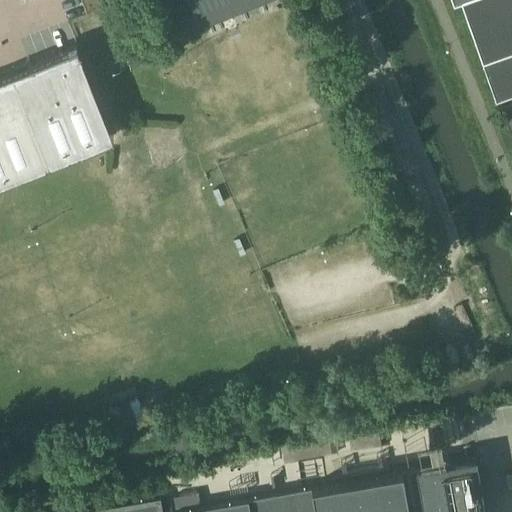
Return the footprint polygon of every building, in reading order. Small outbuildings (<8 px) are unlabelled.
[(112,0),(102,0),(106,10),(109,9),(115,7),(112,0)] [(191,0),(201,24),(260,0),(191,0)] [(511,0),(462,0),(495,94),(511,88),(511,0)] [(127,42),(122,44),(130,67),(140,63),(133,45),(131,41),(127,42)] [(77,42),(12,68),(49,160),(113,135),(77,43),(78,43),(77,42)] [(321,61),(310,65),(319,88),(330,84),(321,61)] [(12,68),(0,72),(0,179),(49,160),(12,68)] [(511,98),(501,103),(511,130),(511,98)] [(138,394),(108,406),(110,413),(117,429),(147,417),(143,407),(138,394)] [(160,494),(56,511),(485,511),(476,454),(410,466),(411,467),(392,470),(392,469),(391,470),(391,471),(372,474),(372,473),(371,473),(371,474),(353,477),(353,476),(352,476),(352,478),(333,481),(333,480),(332,480),(332,481),(313,484),(313,483),(312,483),(312,484),(294,488),(293,487),(293,488),(274,491),(274,490),(273,490),(273,491),(254,495),(254,494),(253,494),(253,495),(235,498),(234,497),(233,497),(234,498),(227,499),(227,498),(209,501),(210,502),(204,503),(203,502),(202,502),(200,491),(177,495),(178,506),(163,509),(160,494)]
